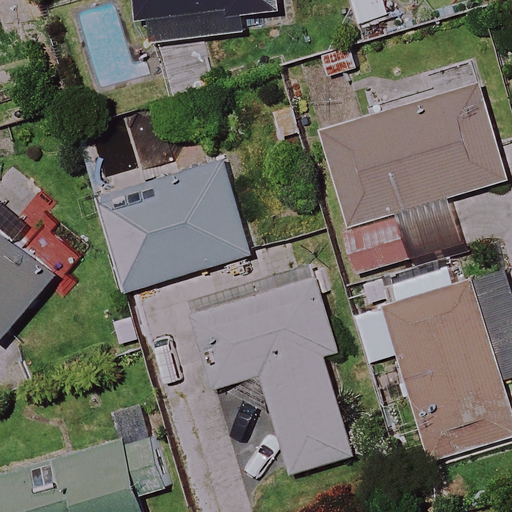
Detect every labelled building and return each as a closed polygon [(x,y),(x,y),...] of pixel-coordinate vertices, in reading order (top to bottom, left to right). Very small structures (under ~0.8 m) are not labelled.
[(295,9),(293,0),(137,0),(143,44),(237,31),(235,17),(295,9)] [(337,0),(301,0),(303,17),(338,14),(337,0)] [(388,0),(354,0),(361,24),(393,15),(388,0)] [(359,45),(322,57),(331,85),(369,73),(359,45)] [(510,181),(483,88),(331,132),(358,225),(345,229),(358,275),(464,244),(451,198),(510,181)] [(255,254),(229,160),(103,196),(129,290),(255,254)] [(0,222),(0,337),(5,342),(62,274),(0,222)] [(511,407),(505,382),(511,380),(511,273),(479,282),(394,305),(360,313),(373,364),(407,355),(434,460),(511,439),(511,407)] [(341,352),(320,280),(198,315),(219,387),(266,373),(295,473),(357,455),(328,356),(341,352)] [(159,443),(0,473),(0,511),(153,511),(149,492),(168,489),(159,443)]
